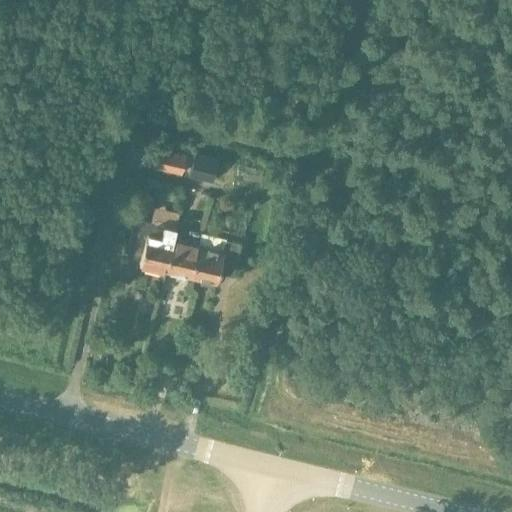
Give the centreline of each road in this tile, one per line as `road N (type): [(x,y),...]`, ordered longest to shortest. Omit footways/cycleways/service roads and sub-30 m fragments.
road 1 (track): [(364,0),(270,398),(511,461)]
road 2 (track): [(43,355),(100,116),(109,106),(128,102),(330,147)]
road 3 (tertiary): [(204,451),(0,401)]
road 4 (tertiary): [(273,469),(443,511)]
